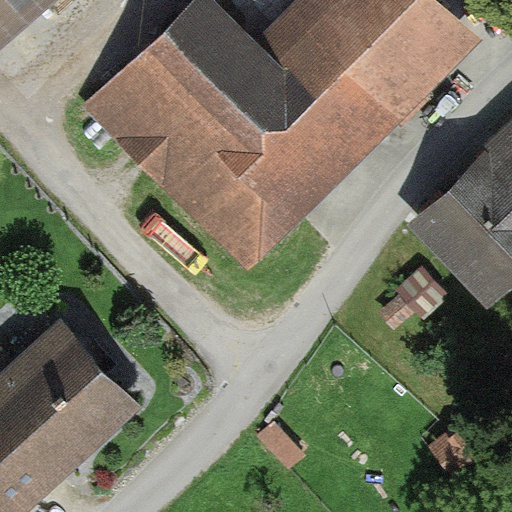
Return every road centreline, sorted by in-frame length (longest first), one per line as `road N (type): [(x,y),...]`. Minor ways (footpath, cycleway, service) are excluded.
road 1 (unclassified): [(123,511),(221,428),(421,174),(511,87)]
road 2 (track): [(0,112),(258,380)]
